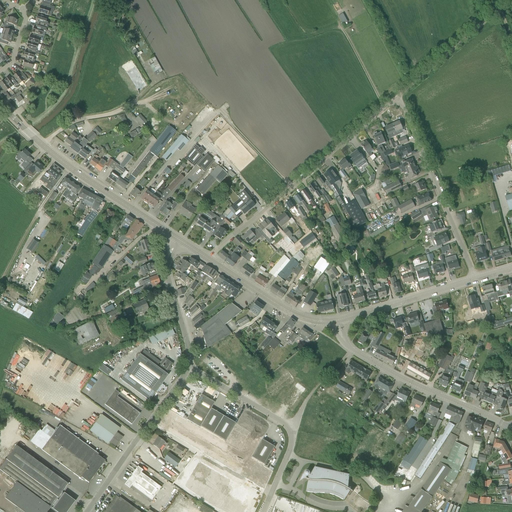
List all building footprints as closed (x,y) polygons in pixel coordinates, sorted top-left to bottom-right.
[(40,6),(38,12),(43,14),(48,15),(49,11),(52,12),(53,12),(55,7),(50,6),(42,4),(41,6),(40,6)] [(342,13),(338,15),(343,24),(347,22),(342,13)] [(38,21),(37,24),(48,28),(49,23),(46,22),(47,17),(38,14),(36,21),(38,21)] [(4,25),(12,28),(13,25),(16,26),(17,20),(8,17),(6,22),(5,22),(4,25)] [(34,27),(32,33),(42,36),(44,37),(46,32),(48,28),(37,24),(36,27),(34,27)] [(1,34),(12,37),(14,31),(11,31),(12,28),(4,25),(3,29),(1,34)] [(10,43),(12,37),(1,34),(0,33),(0,42),(7,45),(8,42),(10,43)] [(30,35),(28,41),(38,44),(39,45),(39,43),(40,42),(42,43),(44,38),(43,38),(44,36),(42,36),(32,33),(34,33),(33,36),(30,35)] [(38,44),(28,41),(26,47),(29,48),(28,51),(25,50),(36,54),(37,51),(36,50),(38,44)] [(24,60),(33,63),(34,59),(33,59),(35,53),(36,54),(25,50),(23,56),(26,57),(25,60),(24,60)] [(159,73),(162,71),(155,58),(152,59),(154,63),(150,66),(154,72),(158,70),(159,73)] [(34,63),(33,63),(24,60),(22,66),(25,67),(24,70),(32,73),(33,69),(32,69),(34,63)] [(18,73),(14,76),(19,83),(22,81),(24,80),(25,82),(27,80),(25,77),(22,73),(20,75),(18,73)] [(9,77),(6,79),(12,87),(13,85),(15,87),(15,88),(16,88),(17,88),(18,88),(20,86),(18,84),(19,83),(14,76),(13,76),(13,77),(11,79),(9,77)] [(10,98),(10,97),(6,91),(12,87),(6,79),(0,83),(0,85),(3,90),(1,91),(7,100),(10,98)] [(175,106),(171,111),(168,109),(165,113),(173,119),(180,110),(175,106)] [(140,115),(136,119),(142,125),(146,121),(140,115)] [(399,122),(392,125),(397,136),(404,133),(402,129),(399,121),(399,122)] [(391,138),(394,137),(397,136),(392,125),(386,127),(385,127),(389,135),(391,138)] [(149,151),(151,153),(156,157),(176,131),(169,126),(157,141),(155,144),(149,151)] [(102,132),(97,127),(93,131),(97,136),(102,132)] [(84,139),(82,140),(78,137),(73,132),(69,137),(68,137),(65,142),(71,146),(70,148),(78,154),(87,141),(84,139)] [(85,139),(89,143),(96,136),(92,132),(85,139)] [(375,135),(374,136),(376,140),(378,146),(381,144),(385,142),(383,137),(381,132),(377,134),(377,132),(374,133),(375,135)] [(170,147),(167,151),(161,157),(167,162),(177,149),(180,151),(190,139),(187,136),(185,138),(181,135),(170,147)] [(401,145),(403,144),(408,142),(406,137),(399,140),(401,145)] [(88,142),(87,141),(78,154),(85,159),(90,153),(86,151),(89,147),(86,145),(88,142)] [(363,144),(361,145),(364,149),(363,149),(365,151),(365,152),(366,151),(370,157),(372,160),(375,158),(373,155),(371,153),(370,152),(373,150),(370,145),(367,141),(365,142),(364,141),(362,143),(363,144)] [(195,145),(184,159),(194,167),(196,165),(203,157),(201,155),(202,154),(202,150),(200,149),(200,148),(195,145)] [(399,149),(394,151),(396,156),(401,154),(402,157),(412,153),(409,145),(399,149)] [(20,152),(17,155),(18,156),(21,158),(21,159),(22,159),(25,162),(21,166),(25,169),(30,164),(29,164),(26,160),(30,155),(24,150),(21,153),(20,152)] [(136,168),(131,175),(135,179),(152,157),(149,155),(149,154),(151,153),(149,151),(144,159),(136,168)] [(357,151),(351,155),(353,159),(352,159),(351,160),(355,165),(359,163),(362,166),(366,163),(367,162),(365,160),(361,154),(360,153),(360,154),(359,154),(357,151)] [(203,157),(196,165),(204,172),(214,161),(206,154),(203,157)] [(89,164),(95,168),(100,161),(97,158),(97,157),(95,156),(93,159),(89,164)] [(108,163),(106,166),(109,168),(110,167),(113,170),(115,167),(117,164),(111,159),(110,158),(107,162),(108,163)] [(95,168),(94,169),(97,170),(100,172),(106,165),(107,163),(104,161),(102,160),(101,159),(100,161),(95,168)] [(339,164),(342,169),(346,166),(347,167),(349,170),(353,167),(350,163),(349,164),(348,163),(345,159),(345,160),(342,162),(341,161),(339,163),(339,164)] [(415,167),(412,159),(402,163),(404,167),(403,167),(402,169),(404,172),(407,171),(415,167)] [(30,169),(26,173),(29,176),(32,173),(34,176),(37,172),(38,173),(39,172),(40,173),(43,170),(42,169),(43,167),(37,162),(34,165),(33,165),(30,169)] [(398,162),(389,165),(390,166),(391,169),(391,170),(400,167),(399,166),(398,162)] [(117,164),(115,167),(123,173),(125,171),(126,171),(123,169),(120,167),(119,166),(117,164)] [(209,175),(208,176),(214,182),(216,180),(220,183),(228,174),(224,171),(218,165),(209,175)] [(488,170),(491,182),(495,182),(493,175),(511,171),(509,165),(488,170)] [(45,172),(40,180),(44,183),(37,192),(45,197),(63,175),(52,166),(46,173),(45,172)] [(417,167),(415,167),(407,171),(404,172),(406,177),(408,177),(409,180),(417,176),(416,174),(416,173),(419,172),(417,167)] [(328,172),(324,175),(332,185),(331,186),(330,187),(332,190),(330,191),(335,199),(335,198),(339,207),(342,205),(344,204),(343,201),(340,196),(342,195),(340,190),(339,189),(340,189),(341,183),(339,180),(332,169),(331,170),(331,169),(330,170),(328,171),(328,172)] [(343,178),(345,181),(349,179),(346,175),(342,170),(339,172),(343,178)] [(123,173),(123,174),(120,178),(116,183),(125,190),(129,184),(122,179),(128,172),(125,171),(123,173)] [(107,177),(116,183),(120,178),(112,172),(110,173),(107,177)] [(20,181),(25,176),(22,173),(21,173),(20,175),(17,178),(20,181)] [(167,189),(171,192),(184,178),(181,174),(167,189)] [(203,195),(214,182),(208,176),(196,190),(203,195)] [(57,189),(60,191),(63,186),(66,188),(71,181),(66,177),(57,189)] [(329,189),(324,181),(321,177),(316,181),(320,187),(322,185),(326,191),(329,189)] [(399,180),(387,186),(385,182),(382,183),(387,195),(400,189),(402,188),(399,180)] [(76,184),(71,181),(66,188),(67,189),(64,192),(66,193),(68,195),(76,184)] [(322,195),(319,191),(321,190),(315,182),(308,187),(313,194),(315,192),(319,198),(322,195)] [(416,193),(422,191),(426,189),(424,184),(423,182),(414,185),(416,190),(414,190),(416,193)] [(68,195),(69,194),(72,196),(74,194),(75,195),(74,195),(75,196),(81,188),(76,184),(68,195)] [(410,191),(407,185),(402,188),(400,189),(402,194),(410,191)] [(138,189),(137,189),(135,187),(134,188),(130,194),(129,194),(135,199),(135,198),(140,193),(137,190),(138,189)] [(143,200),(147,203),(153,195),(156,191),(153,189),(151,189),(149,188),(142,197),(144,199),(143,200)] [(77,209),(80,211),(85,200),(89,193),(82,189),(78,196),(83,199),(77,209)] [(327,195),(326,193),(323,189),(320,191),(322,194),(328,203),(332,201),(328,195),(327,195)] [(245,205),(249,210),(255,205),(250,200),(253,199),(248,193),(246,190),(243,192),(245,194),(245,195),(247,198),(242,201),(245,205)] [(315,204),(308,194),(305,190),(301,193),(305,199),(307,202),(309,201),(312,206),(315,204)] [(353,194),(362,209),(369,205),(361,190),(353,194)] [(54,192),(49,199),(53,201),(57,194),(54,192)] [(85,200),(80,211),(82,212),(86,205),(90,207),(92,204),(96,196),(89,193),(85,200)] [(299,194),(294,198),(297,202),(298,204),(300,206),(302,205),(305,208),(308,213),(310,211),(301,198),(299,194)] [(420,205),(431,201),(430,197),(430,196),(430,195),(429,194),(421,197),(420,196),(417,197),(420,205)] [(157,198),(153,195),(147,203),(154,208),(162,197),(159,195),(157,198)] [(92,204),(90,207),(91,207),(91,209),(93,210),(93,211),(92,211),(85,221),(83,220),(75,233),(81,237),(82,236),(90,224),(97,215),(98,215),(102,209),(99,208),(103,200),(96,196),(92,204)] [(393,208),(399,205),(395,198),(390,200),(393,208)] [(296,214),(297,214),(298,216),(300,215),(298,213),(299,213),(293,205),(291,200),(285,204),(289,210),(292,209),(296,214)] [(411,200),(398,207),(402,214),(415,207),(411,200)] [(365,219),(358,206),(355,201),(347,206),(345,207),(356,228),(367,222),(365,219)] [(495,201),(489,203),(492,212),(498,210),(495,201)] [(168,205),(165,203),(159,211),(160,212),(160,213),(162,215),(163,214),(165,215),(166,216),(171,209),(173,211),(177,204),(174,202),(171,205),(169,203),(168,205)] [(185,202),(179,211),(183,213),(182,214),(181,214),(189,219),(196,209),(195,208),(195,209),(194,211),(189,208),(191,205),(187,202),(186,203),(185,202)] [(244,215),(249,210),(245,205),(239,209),(244,215)] [(230,212),(226,218),(227,219),(233,214),(234,214),(237,211),(232,206),(229,209),(231,211),(230,212)] [(332,211),(328,206),(323,209),(327,215),(332,211)] [(297,209),(302,218),(306,216),(301,207),(297,209)] [(419,210),(410,216),(413,220),(422,214),(424,217),(427,215),(429,220),(433,219),(437,217),(436,213),(437,213),(437,212),(438,212),(436,207),(435,208),(435,207),(430,209),(427,210),(425,207),(419,210)] [(111,221),(113,218),(115,213),(107,209),(105,214),(103,217),(111,221)] [(196,223),(202,228),(209,218),(200,211),(200,212),(199,212),(196,216),(199,218),(196,223)] [(282,226),(289,221),(291,224),(295,221),(292,218),(290,220),(287,217),(285,213),(276,220),(281,226),(282,226)] [(129,226),(131,223),(134,219),(128,215),(121,225),(123,227),(126,223),(129,226)] [(217,227),(223,221),(226,218),(221,215),(216,222),(209,218),(202,228),(209,232),(214,225),(217,227)] [(334,216),(326,221),(339,245),(348,240),(345,236),(334,216)] [(267,219),(259,227),(259,228),(266,235),(263,236),(264,237),(270,244),(273,241),(270,239),(268,236),(275,229),(267,219)] [(123,233),(122,235),(124,237),(128,240),(129,238),(132,240),(134,237),(140,229),(143,225),(136,220),(133,224),(130,228),(128,231),(125,235),(125,234),(123,233)] [(431,234),(424,237),(425,240),(436,235),(434,232),(444,228),(442,224),(441,224),(439,222),(435,224),(429,226),(432,233),(431,234)] [(218,238),(220,239),(222,236),(223,237),(223,238),(227,232),(220,227),(219,228),(217,227),(213,233),(215,234),(214,236),(215,237),(218,239),(218,238)] [(384,227),(369,234),(371,238),(386,231),(384,227)] [(283,231),(288,237),(294,244),(295,243),(297,241),(294,236),(293,237),(291,236),(292,235),(287,228),(283,231)] [(250,230),(243,237),(246,240),(248,243),(252,239),(254,242),(261,237),(262,235),(260,232),(255,236),(250,230)] [(312,233),(303,239),(308,245),(316,239),(312,233)] [(437,249),(436,246),(437,245),(438,246),(449,241),(446,234),(435,238),(435,240),(432,241),(434,247),(429,249),(430,252),(437,249)] [(482,251),(475,253),(478,262),(482,260),(482,259),(487,258),(485,253),(485,251),(487,251),(485,246),(486,246),(483,236),(479,237),(482,247),(481,248),(482,251)] [(86,272),(79,281),(80,281),(86,285),(92,276),(93,276),(95,274),(97,275),(100,270),(101,270),(113,252),(114,252),(119,244),(109,237),(105,244),(107,246),(107,247),(103,245),(91,264),(93,265),(88,273),(86,272)] [(33,238),(26,249),(32,253),(39,242),(33,238)] [(144,253),(145,252),(150,251),(146,240),(140,242),(144,253)] [(348,246),(344,249),(349,257),(353,254),(348,246)] [(498,253),(492,255),(493,256),(494,261),(511,256),(509,251),(509,250),(508,246),(499,248),(497,249),(498,252),(498,253)] [(237,247),(226,261),(230,264),(233,266),(239,259),(240,258),(239,257),(237,256),(241,250),(237,247)] [(225,261),(232,252),(230,251),(227,254),(222,250),(218,256),(225,261)] [(248,253),(244,258),(249,262),(250,260),(253,263),(256,259),(253,257),(254,254),(251,252),(249,254),(248,253)] [(124,258),(132,264),(135,261),(127,254),(124,258)] [(276,278),(278,275),(281,272),(290,261),(284,255),(269,273),(270,274),(269,275),(269,274),(261,285),(265,288),(273,275),(276,278)] [(456,255),(445,259),(448,268),(449,268),(450,269),(455,267),(455,269),(459,267),(456,257),(456,255)] [(330,264),(321,257),(314,267),(323,273),(330,264)] [(190,258),(187,263),(190,265),(193,267),(195,268),(199,263),(190,258)] [(293,258),(290,261),(281,272),(278,275),(283,280),(280,284),(279,283),(276,286),(274,285),(271,290),(277,294),(284,284),(286,281),(290,275),(293,272),(297,267),(299,264),(293,258)] [(192,269),(193,267),(190,265),(187,263),(182,259),(179,264),(187,270),(189,267),(192,269)] [(144,270),(141,272),(142,275),(143,276),(147,275),(146,273),(150,272),(149,271),(153,269),(153,268),(154,268),(153,265),(152,266),(152,264),(151,263),(146,265),(145,265),(142,266),(144,270)] [(187,270),(179,264),(175,269),(179,272),(184,275),(187,270)] [(240,271),(249,278),(252,274),(254,271),(245,264),(243,267),(240,271)] [(421,266),(414,268),(415,272),(417,271),(417,272),(417,273),(419,278),(424,277),(424,278),(428,277),(427,272),(426,269),(426,268),(429,268),(428,264),(421,266)] [(442,264),(437,266),(436,264),(432,265),(433,267),(435,273),(440,272),(441,273),(444,272),(442,264)] [(203,281),(211,269),(206,265),(201,272),(205,275),(201,280),(203,281)] [(297,267),(293,272),(297,275),(301,270),(297,267)] [(339,275),(334,268),(330,270),(333,274),(330,277),(332,280),(339,275)] [(217,273),(211,269),(203,281),(205,283),(209,277),(212,279),(217,273)] [(255,281),(261,285),(269,274),(267,273),(266,273),(259,269),(254,275),(257,277),(255,281)] [(108,281),(115,276),(112,272),(105,277),(108,281)] [(184,282),(186,278),(187,277),(184,275),(179,272),(175,277),(184,282)] [(374,291),(371,282),(369,276),(369,275),(369,274),(365,275),(366,277),(368,283),(371,292),(367,293),(367,295),(368,300),(377,298),(375,291),(374,291)] [(406,275),(402,276),(403,278),(404,283),(409,281),(410,282),(414,281),(412,276),(412,274),(406,275)] [(215,293),(217,290),(225,278),(220,275),(215,281),(214,283),(217,285),(213,291),(213,292),(215,293)] [(149,279),(145,280),(146,283),(148,287),(160,283),(157,276),(149,279)] [(349,277),(343,279),(345,286),(351,284),(349,277)] [(390,279),(393,289),(395,293),(402,291),(400,283),(397,284),(395,277),(390,279)] [(230,282),(225,278),(217,290),(219,292),(221,289),(224,291),(226,288),(230,282)] [(497,284),(499,289),(499,291),(497,292),(498,297),(508,294),(507,291),(508,291),(508,292),(511,290),(511,288),(509,280),(509,281),(506,282),(506,281),(500,283),(500,284),(497,284)] [(193,291),(198,284),(194,281),(189,288),(193,291)] [(87,294),(96,285),(93,282),(84,291),(87,294)] [(225,295),(228,296),(235,285),(230,282),(226,288),(229,289),(225,295)] [(384,283),(383,284),(381,284),(381,287),(380,287),(380,285),(379,284),(376,285),(376,286),(373,286),(375,291),(378,290),(379,294),(378,295),(378,296),(379,296),(379,297),(387,295),(384,283)] [(282,298),(285,293),(287,290),(285,289),(287,286),(284,284),(277,294),(282,298)] [(302,284),(301,286),(297,292),(290,303),(290,304),(295,308),(300,301),(297,299),(300,294),(301,295),(307,287),(302,284)] [(241,288),(235,285),(228,296),(229,297),(233,292),(236,295),(241,288)] [(285,299),(290,303),(297,292),(301,286),(299,285),(295,291),(293,294),(290,292),(288,295),(285,299)] [(492,285),(483,288),(484,293),(485,296),(487,295),(488,299),(489,298),(494,297),(494,300),(495,301),(499,300),(498,297),(497,292),(494,293),(493,290),(492,285)] [(361,286),(358,288),(356,288),(358,295),(353,296),(356,304),(365,301),(364,296),(363,293),(361,286)] [(184,293),(184,291),(187,291),(186,288),(183,289),(183,288),(177,290),(179,296),(183,295),(184,293)] [(310,291),(304,301),(310,306),(317,295),(310,291)] [(347,301),(345,293),(345,294),(344,291),(341,292),(341,295),(337,296),(338,299),(337,299),(338,302),(339,302),(339,304),(338,304),(339,308),(341,307),(341,308),(343,308),(344,307),(344,306),(348,305),(347,301)] [(468,298),(470,305),(471,310),(480,307),(480,306),(479,306),(477,299),(475,299),(474,296),(473,296),(472,296),(471,297),(471,295),(468,296),(468,298)] [(188,305),(192,302),(193,300),(190,297),(185,302),(188,305)] [(458,304),(454,305),(458,315),(462,314),(461,312),(467,310),(464,300),(464,299),(457,301),(458,304)] [(144,300),(132,306),(136,314),(142,311),(143,313),(146,312),(149,311),(144,300)] [(318,313),(326,311),(334,309),(332,300),(316,304),(318,313)] [(449,308),(448,305),(446,300),(435,304),(436,307),(432,308),(435,316),(440,315),(439,311),(449,308)] [(259,314),(262,309),(263,307),(256,302),(251,308),(249,311),(257,316),(259,313),(259,314)] [(19,314),(29,319),(33,313),(23,307),(16,303),(16,304),(12,310),(19,314)] [(241,311),(231,303),(216,315),(201,326),(207,348),(231,333),(224,325),(241,311)] [(112,305),(103,310),(105,313),(114,308),(112,305)] [(192,315),(198,309),(195,306),(193,308),(189,312),(192,315)] [(133,317),(115,324),(114,323),(124,319),(119,309),(105,315),(112,330),(115,329),(117,334),(122,332),(120,328),(122,328),(123,330),(129,328),(129,325),(135,323),(133,317)] [(58,312),(49,324),(54,328),(64,318),(58,312)] [(410,323),(411,326),(416,325),(415,322),(419,321),(417,313),(408,316),(410,323)] [(195,324),(198,320),(202,317),(200,314),(192,321),(195,324)] [(246,316),(234,323),(237,329),(249,322),(246,316)] [(258,329),(260,330),(261,331),(264,327),(267,329),(271,323),(265,318),(260,325),(261,325),(258,329)] [(401,318),(394,320),(395,325),(396,329),(401,328),(401,329),(403,328),(404,329),(408,327),(407,322),(403,324),(403,323),(401,318)] [(290,319),(286,325),(285,325),(280,331),(283,333),(288,329),(287,328),(287,327),(291,329),(295,323),(296,323),(290,319)] [(424,324),(426,333),(427,333),(444,335),(440,319),(424,324)] [(196,330),(200,327),(204,323),(202,320),(194,326),(196,330)] [(503,320),(492,323),(493,328),(505,325),(503,320)] [(99,336),(92,321),(72,330),(79,345),(99,336)] [(250,327),(245,331),(247,334),(258,326),(255,323),(250,327)] [(271,323),(267,329),(270,331),(268,335),(270,337),(274,331),(277,327),(271,323)] [(151,345),(174,335),(170,326),(147,336),(151,345)] [(300,332),(299,333),(302,336),(300,338),(302,340),(300,342),(303,345),(307,339),(309,341),(310,341),(315,336),(303,328),(300,332)] [(369,349),(374,341),(373,341),(377,335),(373,332),(369,338),(372,340),(367,348),(369,349)] [(293,333),(288,340),(290,341),(292,343),(297,336),(297,335),(293,333)] [(369,336),(363,333),(358,342),(363,345),(369,336)] [(265,348),(268,345),(272,340),(268,337),(261,345),(265,348)] [(381,340),(377,337),(372,346),(376,349),(381,340)] [(383,361),(387,354),(388,350),(379,346),(374,356),(383,361)] [(140,354),(121,380),(149,401),(168,375),(166,373),(173,364),(165,358),(158,367),(157,367),(160,362),(144,350),(140,355),(140,354)] [(387,354),(383,361),(392,365),(395,361),(396,358),(387,354)] [(443,357),(438,367),(445,370),(444,372),(441,379),(439,383),(443,385),(442,386),(446,388),(448,382),(450,379),(452,373),(447,371),(448,369),(454,356),(452,355),(451,357),(448,356),(445,354),(443,357)] [(367,381),(369,377),(371,373),(351,361),(347,369),(345,372),(349,374),(350,371),(367,381)] [(428,382),(430,377),(432,374),(411,362),(407,370),(428,382)] [(106,375),(110,370),(101,364),(97,369),(106,375)] [(454,384),(452,389),(459,392),(461,387),(462,385),(464,381),(460,380),(458,379),(461,372),(462,373),(464,368),(459,366),(456,372),(455,372),(453,376),(457,377),(457,378),(456,378),(454,384)] [(471,382),(476,370),(472,368),(469,377),(467,381),(471,382)] [(382,388),(386,381),(379,377),(374,386),(377,388),(379,386),(382,388)] [(91,378),(85,385),(90,389),(95,381),(91,378)] [(339,381),(336,387),(349,395),(352,389),(339,381)] [(390,383),(386,381),(382,388),(380,392),(386,396),(388,392),(389,392),(393,384),(390,382),(390,383)] [(467,395),(470,397),(473,390),(475,386),(475,385),(469,383),(466,390),(464,395),(467,396),(467,395)] [(488,385),(485,384),(481,392),(484,393),(481,399),(484,400),(487,401),(490,395),(491,391),(486,389),(488,385)] [(478,392),(476,391),(478,387),(475,386),(473,390),(470,397),(473,398),(476,399),(478,392)] [(368,389),(361,399),(365,401),(372,391),(368,389)] [(396,395),(393,398),(395,399),(395,400),(396,401),(400,402),(400,403),(399,404),(400,406),(401,406),(403,407),(405,403),(406,403),(405,401),(407,397),(409,393),(408,392),(405,391),(401,389),(399,393),(397,396),(396,395)] [(115,390),(112,394),(104,404),(132,425),(140,413),(117,396),(120,393),(115,390)] [(496,396),(498,397),(499,394),(501,392),(498,390),(496,394),(491,391),(490,395),(487,401),(490,403),(493,404),(496,396)] [(67,404),(70,405),(73,401),(69,398),(70,398),(63,394),(52,413),(59,417),(65,406),(66,407),(67,404)] [(500,400),(497,408),(500,409),(501,410),(501,409),(502,410),(503,410),(504,406),(506,400),(503,398),(503,397),(502,396),(499,394),(498,397),(501,398),(500,400)] [(207,415),(211,408),(214,402),(201,395),(194,407),(207,415)] [(421,406),(422,404),(424,400),(419,398),(419,397),(415,395),(411,406),(414,407),(415,404),(421,406)] [(384,404),(388,406),(393,400),(392,399),(390,397),(384,404)] [(384,404),(381,401),(373,411),(377,414),(384,404)] [(432,403),(430,407),(427,412),(436,416),(437,413),(440,407),(432,403)] [(449,420),(451,421),(453,416),(454,415),(455,415),(457,410),(448,406),(445,413),(451,416),(449,420)] [(200,427),(200,426),(207,415),(194,407),(186,419),(200,427)] [(211,408),(207,415),(200,426),(213,433),(223,416),(211,408)] [(411,481),(410,482),(412,482),(416,476),(420,479),(436,455),(439,450),(455,426),(454,425),(455,423),(458,424),(463,413),(457,410),(455,415),(454,415),(453,416),(451,421),(450,423),(449,422),(430,451),(422,464),(414,475),(411,481)] [(102,415),(90,431),(104,441),(108,444),(109,443),(115,448),(119,442),(122,438),(121,436),(116,433),(120,428),(116,425),(102,415)] [(236,423),(223,416),(213,433),(225,441),(236,423)] [(468,416),(465,424),(468,425),(466,428),(466,429),(468,430),(467,432),(467,433),(470,434),(471,431),(476,418),(475,418),(474,419),(468,416)] [(434,427),(438,419),(432,417),(429,424),(434,427)] [(411,418),(406,424),(404,428),(409,432),(412,428),(417,422),(411,418)] [(471,431),(470,434),(472,435),(473,434),(475,429),(480,431),(482,426),(483,422),(478,420),(479,419),(476,418),(471,431)] [(186,419),(177,436),(190,444),(200,427),(186,419)] [(396,420),(393,425),(392,426),(397,430),(402,423),(397,419),(396,420)] [(484,427),(483,429),(488,430),(486,434),(489,435),(491,429),(493,425),(486,422),(484,427)] [(225,441),(224,443),(238,450),(249,431),(236,423),(225,441)] [(60,425),(56,431),(46,424),(44,427),(53,434),(99,468),(104,461),(105,461),(98,455),(99,454),(60,425)] [(200,427),(190,444),(202,451),(213,433),(200,426),(200,427)] [(94,475),(99,468),(53,434),(44,427),(39,435),(48,441),(94,475)] [(249,431),(238,450),(251,458),(252,457),(262,439),(249,431)] [(213,433),(202,451),(215,459),(224,443),(225,441),(213,433)] [(400,433),(394,441),(401,445),(406,437),(400,433)] [(89,482),(94,475),(48,441),(39,435),(33,443),(42,450),(80,479),(81,477),(89,483),(89,482)] [(406,454),(403,460),(411,466),(417,457),(428,441),(421,436),(410,452),(408,455),(406,454)] [(165,447),(167,444),(158,438),(153,445),(159,449),(162,445),(165,447)] [(275,447),(262,439),(252,457),(265,464),(275,447)] [(495,439),(494,444),(493,447),(500,449),(501,450),(503,454),(509,451),(504,442),(499,441),(499,440),(495,439)] [(421,511),(444,479),(449,483),(452,480),(454,481),(459,471),(466,456),(464,455),(467,448),(455,442),(447,460),(443,458),(421,489),(414,498),(410,496),(404,505),(405,506),(402,511),(421,511)] [(224,443),(215,459),(228,466),(238,450),(224,443)] [(486,445),(484,454),(490,456),(492,447),(486,445)] [(68,484),(64,481),(16,446),(0,467),(0,469),(17,482),(5,498),(23,511),(47,511),(51,507),(57,511),(67,511),(75,502),(62,492),(67,485),(69,486),(69,485),(68,484)] [(181,454),(184,450),(178,446),(175,450),(181,454)] [(238,450),(228,466),(242,474),(251,458),(238,450)] [(505,457),(503,459),(504,462),(504,464),(508,463),(507,460),(511,457),(511,456),(509,451),(503,454),(505,457)] [(180,461),(169,452),(164,459),(175,467),(180,461)] [(251,458),(242,474),(254,482),(265,464),(252,457),(251,458)] [(471,458),(468,471),(474,472),(477,459),(471,458)] [(396,471),(402,474),(406,466),(401,463),(396,471)] [(193,475),(193,476),(199,480),(206,469),(199,465),(193,475)] [(154,496),(161,488),(163,485),(143,470),(138,466),(132,474),(132,475),(130,478),(129,478),(124,484),(130,488),(150,503),(150,502),(154,496)] [(344,500),(351,490),(347,487),(348,480),(349,475),(315,467),(311,475),(310,475),(310,474),(310,473),(310,472),(309,472),(309,471),(308,471),(307,471),(306,472),(305,472),(305,473),(305,474),(305,475),(303,475),(303,476),(304,476),(304,477),(305,478),(306,478),(306,479),(307,479),(308,479),(309,480),(306,491),(307,492),(313,492),(325,493),(330,493),(334,495),(339,497),(344,500)] [(206,469),(199,480),(206,484),(212,473),(206,469)] [(510,469),(498,472),(498,474),(509,474),(509,478),(511,477),(511,470),(511,471),(510,471),(510,469)] [(212,473),(206,484),(212,487),(219,477),(212,473)] [(193,476),(186,487),(193,490),(199,480),(193,476)] [(219,477),(212,487),(219,491),(225,481),(219,477)] [(508,484),(511,483),(511,477),(509,478),(503,479),(504,482),(502,483),(502,485),(508,484)] [(199,480),(193,490),(199,494),(206,484),(199,480)] [(225,481),(219,491),(232,499),(238,488),(225,481)] [(206,484),(199,494),(206,498),(212,487),(206,484)] [(212,487),(206,498),(213,502),(219,491),(212,487)] [(511,495),(511,488),(511,489),(508,490),(508,487),(499,487),(499,491),(506,490),(507,496),(511,495)] [(238,488),(232,499),(245,507),(251,496),(238,488)] [(219,491),(213,502),(226,510),(232,499),(219,491)] [(470,497),(469,501),(475,503),(477,503),(479,496),(471,493),(470,497)] [(151,511),(149,510),(147,511),(139,511),(120,497),(119,498),(116,496),(103,511),(151,511)] [(232,499),(226,510),(229,511),(241,511),(245,507),(232,499)] [(303,511),(282,503),(278,511),(303,511)]
